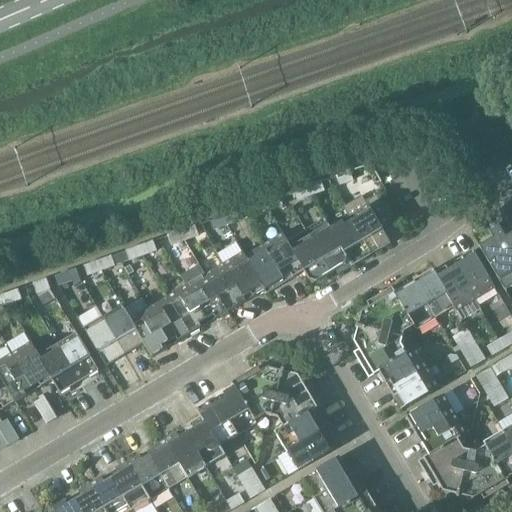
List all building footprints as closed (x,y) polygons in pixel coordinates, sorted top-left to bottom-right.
[(350,172),(336,177),(339,186),(353,181),(350,172)] [(307,187),(311,197),(325,192),(321,182),(307,187)] [(311,197),(307,187),(294,192),(297,201),(311,197)] [(343,208),(349,219),(371,256),(391,244),(383,231),(393,224),(377,196),(365,203),(362,197),(343,208)] [(265,202),(269,212),(283,207),(279,197),(265,202)] [(269,212),(265,202),(252,207),(255,217),(269,212)] [(223,217),(227,227),(241,222),(237,212),(223,217)] [(227,227),(223,217),(210,222),(213,231),(227,227)] [(352,267),(350,264),(350,263),(330,230),(331,230),(325,219),(305,231),(331,275),(336,272),(338,276),(352,267)] [(349,219),(331,230),(330,230),(350,263),(350,264),(352,267),(371,256),(349,219)] [(479,248),(505,291),(511,286),(511,228),(503,234),(498,225),(496,224),(496,223),(495,223),(493,223),(491,223),(490,223),(489,224),(488,226),(487,227),(487,228),(487,229),(488,230),(488,231),(493,240),(479,248)] [(181,232),(185,242),(199,237),(195,227),(181,232)] [(309,238),(305,231),(305,230),(286,241),(291,249),(305,273),(304,273),(312,286),(331,275),(309,238)] [(185,242),(181,232),(168,237),(171,247),(185,242)] [(305,273),(291,249),(286,241),(283,235),(264,247),(286,284),(304,273),(305,273)] [(140,247),(143,257),(157,252),(153,242),(140,247)] [(143,257),(140,247),(126,252),(129,262),(143,257)] [(265,291),(264,291),(267,295),(286,284),(264,247),(246,258),(245,258),(265,291)] [(495,289),(473,252),(453,264),(475,301),(495,289)] [(246,302),(264,291),(265,291),(245,258),(246,258),(243,254),(224,265),(246,302)] [(98,262),(101,272),(115,267),(112,257),(98,262)] [(101,272),(98,262),(84,267),(88,277),(101,272)] [(456,312),(475,301),(453,264),(435,275),(454,308),(456,312)] [(227,313),(246,302),(224,265),(205,276),(227,313)] [(126,269),(129,276),(134,273),(131,266),(126,269)] [(435,275),(433,271),(414,282),(436,319),(454,308),(435,275)] [(55,278),(58,287),(72,282),(69,273),(55,278)] [(209,324),(227,313),(205,276),(187,287),(209,324)] [(47,280),(33,285),(37,295),(50,290),(47,280)] [(416,331),(436,319),(414,282),(395,293),(415,327),(414,328),(416,331)] [(190,336),(209,324),(187,287),(168,299),(190,336)] [(358,327),(356,326),(356,328),(403,339),(404,333),(414,328),(415,327),(395,293),(392,288),(377,297),(380,302),(357,316),(360,321),(358,327)] [(5,296),(8,305),(22,300),(18,291),(5,296)] [(149,310),(171,347),(190,336),(168,299),(149,310)] [(126,356),(144,345),(130,321),(131,321),(123,307),(103,319),(126,356)] [(152,358),(171,347),(149,310),(131,321),(130,321),(144,345),(152,358)] [(106,367),(126,356),(103,319),(84,330),(106,367)] [(369,379),(379,373),(407,356),(407,355),(401,345),(403,339),(356,328),(356,329),(358,330),(356,335),(351,338),(365,361),(360,364),(369,379)] [(458,346),(472,338),(467,330),(453,338),(458,346)] [(499,341),(504,349),(511,344),(511,333),(499,341)] [(57,346),(80,383),(99,372),(77,335),(57,346)] [(462,354),(476,345),(472,338),(458,346),(462,354)] [(504,349),(499,341),(487,348),(492,357),(504,349)] [(39,357),(31,344),(12,355),(34,392),(52,382),(53,381),(39,357)] [(480,353),(476,345),(462,354),(467,361),(480,353)] [(57,346),(39,357),(53,381),(52,382),(60,395),(80,383),(57,346)] [(427,369),(416,350),(407,355),(407,356),(379,373),(390,391),(427,369)] [(480,353),(467,361),(471,369),(485,361),(480,353)] [(0,377),(15,403),(34,392),(12,355),(0,362),(0,377)] [(452,355),(448,357),(452,365),(459,360),(457,356),(452,355)] [(511,367),(511,362),(509,358),(497,365),(502,374),(511,367)] [(232,383),(235,388),(255,422),(256,421),(266,416),(272,417),(283,370),(282,370),(281,372),(276,371),(273,366),(250,379),(247,374),(232,383)] [(390,391),(402,411),(439,389),(427,369),(390,391)] [(481,385),(495,377),(490,369),(476,377),(481,385)] [(278,419),(284,428),(284,429),(312,412),(312,413),(323,406),(314,391),(309,394),(295,371),(290,374),(284,373),(285,371),(283,370),(272,417),(278,419)] [(0,377),(0,412),(15,403),(0,377)] [(481,385),(486,393),(499,384),(495,377),(481,385)] [(504,392),(499,384),(486,393),(490,400),(504,392)] [(235,388),(216,399),(238,436),(258,425),(256,421),(255,422),(235,388)] [(508,400),(504,392),(490,400),(495,408),(508,400)] [(406,419),(418,438),(455,416),(443,396),(406,419)] [(34,404),(46,425),(57,419),(45,398),(34,404)] [(238,436),(216,399),(197,411),(202,420),(203,420),(220,448),(220,447),(238,436)] [(275,434),(286,453),(323,431),(312,413),(312,412),(284,429),(284,428),(275,434)] [(429,457),(457,440),(458,441),(466,435),(455,416),(418,438),(429,456),(429,457)] [(7,420),(2,423),(0,419),(0,431),(9,447),(20,441),(7,420)] [(226,457),(220,447),(220,448),(203,420),(202,420),(184,431),(206,468),(226,457)] [(511,427),(503,433),(511,448),(511,427)] [(206,468),(184,431),(166,442),(188,479),(206,468)] [(323,431),(286,453),(298,472),(335,450),(323,431)] [(506,481),(506,480),(511,477),(511,448),(503,433),(483,444),(485,448),(486,447),(506,481)] [(429,456),(418,463),(427,478),(433,475),(446,498),(451,494),(457,496),(456,498),(458,498),(470,452),(464,450),(458,441),(457,440),(429,457),(429,456)] [(188,479),(166,442),(147,453),(169,490),(188,479)] [(458,498),(459,499),(460,497),(465,498),(468,503),(491,489),(494,495),(510,486),(506,480),(506,481),(486,447),(485,448),(476,453),(470,452),(458,498)] [(169,490),(147,453),(128,465),(150,502),(169,490)] [(339,458),(302,480),(314,499),(351,477),(339,458)] [(233,469),(237,477),(251,469),(247,461),(233,469)] [(131,511),(132,511),(150,502),(128,465),(109,476),(131,511)] [(237,477),(242,484),(256,476),(251,469),(237,477)] [(131,511),(109,476),(91,487),(105,511),(131,511)] [(242,484),(246,492),(260,484),(256,476),(242,484)] [(321,511),(335,511),(362,496),(351,477),(314,499),(321,511)] [(260,484),(246,492),(251,500),(265,492),(260,484)] [(105,511),(91,487),(72,498),(80,511),(105,511)] [(362,496),(335,511),(378,511),(376,508),(381,505),(372,490),(362,496)] [(227,503),(232,511),(244,504),(239,495),(227,503)] [(80,511),(72,498),(52,510),(53,511),(80,511)] [(258,511),(267,511),(274,508),(270,500),(256,508),(258,511)] [(230,511),(232,511),(227,503),(214,510),(215,511),(230,511)]
